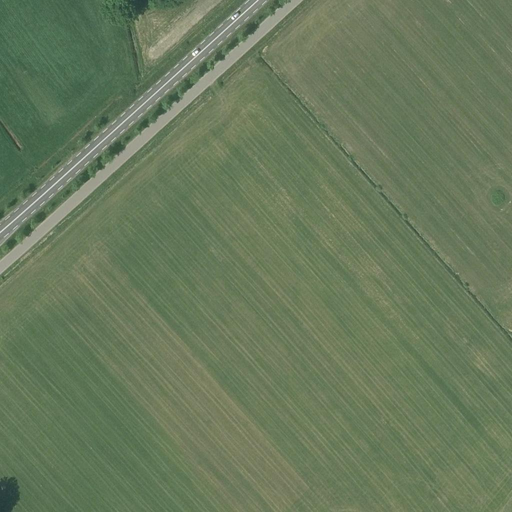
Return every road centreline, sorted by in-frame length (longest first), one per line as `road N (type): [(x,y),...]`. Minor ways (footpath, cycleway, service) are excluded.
road 1 (unclassified): [(296,0),(0,267)]
road 2 (primary): [(0,232),(258,0)]
